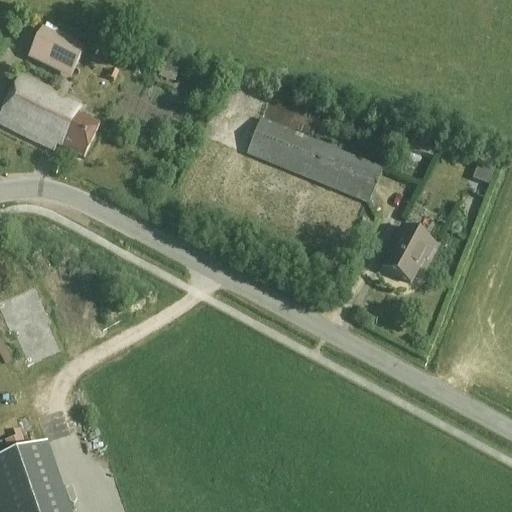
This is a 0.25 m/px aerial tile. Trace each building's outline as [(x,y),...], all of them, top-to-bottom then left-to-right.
[(42,31),(35,47),(71,64),(78,48),(42,31)] [(163,58),(159,69),(176,75),(179,63),(163,58)] [(81,161),(98,128),(75,116),(79,109),(18,78),(0,114),(0,129),(49,154),(52,146),(81,161)] [(369,203),(382,171),(259,122),(246,154),(369,203)] [(438,145),(414,136),(408,152),(432,161),(438,145)] [(426,259),(434,245),(401,227),(391,245),(393,245),(381,268),(409,284),(424,257),(426,259)] [(0,299),(0,310),(7,324),(10,329),(13,328),(31,360),(61,344),(47,317),(50,316),(32,282),(0,299)] [(0,511),(65,511),(44,449),(0,463),(0,511)]
